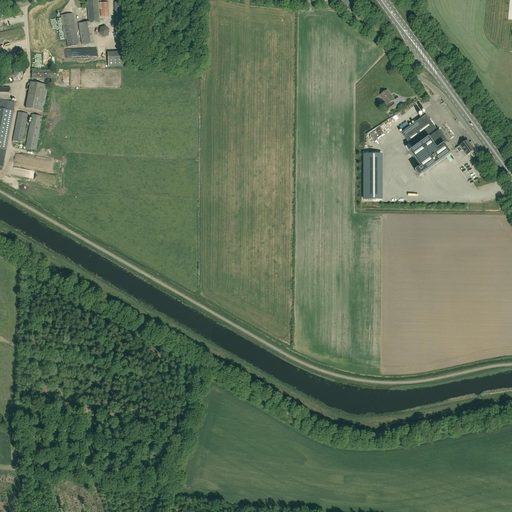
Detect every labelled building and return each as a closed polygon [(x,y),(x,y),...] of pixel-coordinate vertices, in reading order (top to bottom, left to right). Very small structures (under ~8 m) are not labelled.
[(100,23),(99,21),(99,9),(100,9),(101,16),(109,16),(109,14),(108,2),(98,3),(97,0),(86,0),(88,22),(90,22),(78,23),(82,45),(93,43),(90,24),(100,23)] [(115,33),(125,32),(124,2),(114,2),(115,33)] [(64,40),(66,40),(67,47),(78,46),(73,14),(61,16),(64,40)] [(108,68),(126,67),(125,52),(107,52),(108,68)] [(57,79),(57,70),(32,70),(32,78),(57,79)] [(20,71),(14,71),(11,76),(14,80),(19,80),(22,76),(20,71)] [(43,111),(48,85),(30,82),(25,108),(43,111)] [(0,108),(1,109),(3,99),(10,99),(10,88),(0,87),(0,108)] [(388,112),(396,106),(393,103),(392,104),(391,102),(394,100),(387,90),(380,95),(387,105),(389,106),(386,108),(388,112)] [(13,111),(1,109),(0,108),(0,167),(3,168),(6,150),(13,111)] [(30,126),(26,144),(25,148),(36,150),(42,117),(32,115),(30,123),(26,122),(28,114),(18,112),(13,142),(22,144),(26,125),(30,126)] [(439,130),(438,131),(436,129),(426,115),(401,133),(409,144),(413,149),(409,152),(420,167),(415,171),(419,177),(451,154),(444,144),(447,142),(439,130)] [(481,155),(473,144),(471,142),(470,144),(467,141),(456,149),(458,153),(462,150),(467,156),(470,153),(473,158),(476,156),(477,157),(481,155)] [(376,200),(376,154),(364,154),(364,200),(376,200)]
